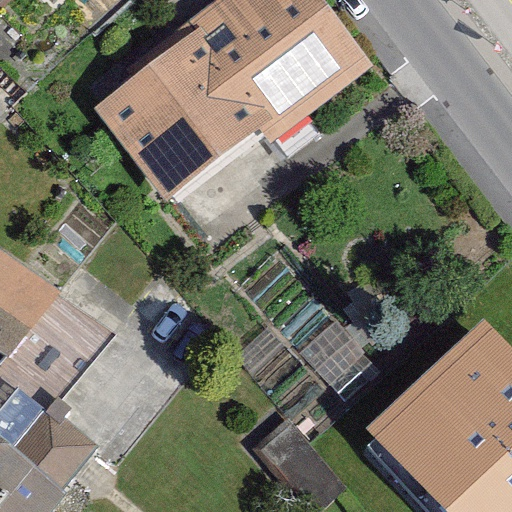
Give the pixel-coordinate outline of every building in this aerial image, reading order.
[(0,0),(0,28),(0,29),(27,0),(0,0)] [(197,31),(94,109),(166,203),(260,131),(271,146),(374,67),(322,0),(218,0),(190,22),(197,31)] [(0,352),(10,358),(60,293),(0,253),(0,352)] [(369,438),(440,511),(511,511),(511,355),(485,327),(369,438)] [(75,409),(57,395),(15,449),(65,488),(100,445),(67,419),(75,409)] [(0,511),(52,511),(53,511),(69,491),(65,488),(15,449),(0,436),(0,511)]
